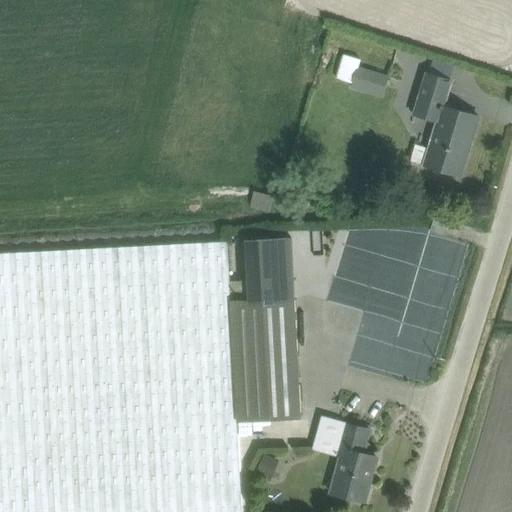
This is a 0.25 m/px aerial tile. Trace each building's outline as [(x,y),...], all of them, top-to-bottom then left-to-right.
[(373,91),(376,69),(344,65),(341,87),(373,91)] [(418,164),(458,177),(477,118),(437,105),(418,164)] [(403,139),(401,154),(414,156),(416,141),(403,139)] [(258,204),(260,192),(243,189),(241,201),(258,204)] [(452,222),(435,217),(431,231),(447,236),(452,222)] [(0,235),(0,511),(243,511),(240,420),(234,297),(231,225),(8,235),(0,235)] [(294,295),(234,297),(240,420),(299,418),(294,295)] [(356,364),(336,363),(396,385),(411,385),(415,374),(407,371),(407,366),(408,363),(409,328),(421,328),(408,323),(374,322),(391,329),(389,335),(389,345),(382,363),(382,362),(366,356),(359,356),(356,364)] [(324,492),(360,502),(373,457),(361,453),(369,428),(345,421),(324,492)]
